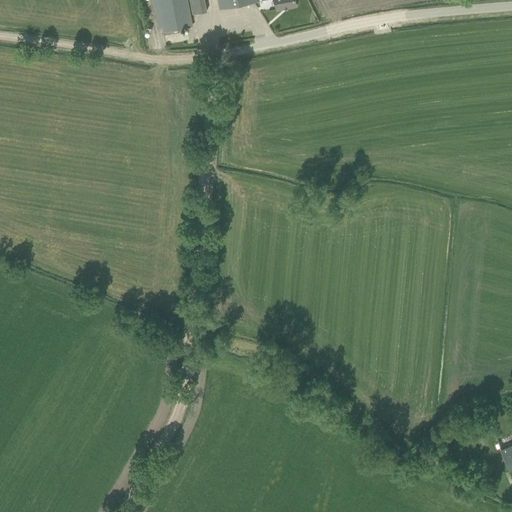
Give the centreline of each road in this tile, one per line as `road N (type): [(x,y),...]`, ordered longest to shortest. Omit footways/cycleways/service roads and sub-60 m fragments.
road 1 (track): [(122,511),(180,406),(217,55)]
road 2 (unclassified): [(217,55),(388,18),(511,6)]
road 3 (track): [(217,55),(146,60),(0,38)]
